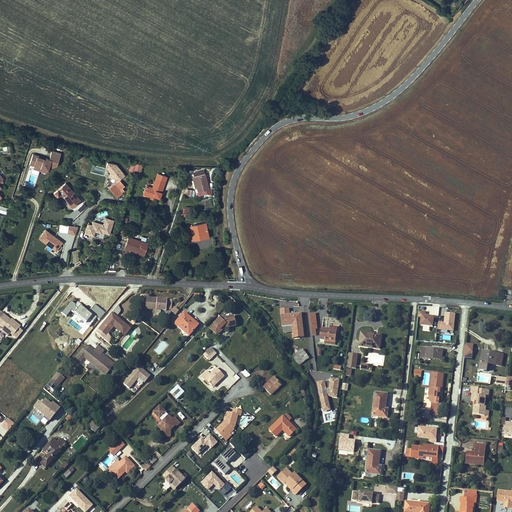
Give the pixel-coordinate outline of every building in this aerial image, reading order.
[(0,146),(0,154),(10,152),(9,144),(0,146)] [(47,159),(31,154),(28,164),(32,165),(31,168),(38,170),(40,166),(45,168),(47,162),(55,165),(59,153),(50,150),(47,159)] [(103,166),(115,181),(123,175),(112,159),(103,166)] [(129,171),(137,173),(138,168),(140,164),(131,162),(129,171)] [(204,170),(193,173),(194,176),(192,177),(194,181),(195,181),(196,184),(194,185),(195,188),(196,193),(199,195),(206,193),(206,190),(209,189),(204,170)] [(143,194),(150,196),(153,197),(154,197),(154,196),(159,198),(165,181),(156,178),(153,188),(146,185),(143,194)] [(119,180),(109,189),(117,198),(122,193),(122,192),(124,190),(122,188),(125,186),(119,180)] [(56,196),(57,197),(60,195),(71,208),(80,200),(66,183),(53,193),(56,196)] [(88,224),(85,233),(94,236),(96,232),(103,234),(103,232),(106,233),(111,234),(114,220),(105,218),(104,224),(94,222),(93,225),(88,224)] [(190,226),(191,226),(193,239),(198,238),(197,237),(208,235),(206,223),(190,226)] [(75,234),(77,226),(68,224),(66,233),(75,234)] [(39,238),(56,250),(62,242),(56,237),(55,238),(54,237),(55,236),(46,229),(39,238)] [(135,251),(135,252),(141,254),(143,248),(146,249),(148,244),(129,237),(125,249),(129,250),(130,249),(135,251)] [(166,308),(167,299),(147,298),(146,309),(156,310),(161,310),(166,311),(166,308)] [(69,311),(89,326),(96,317),(100,320),(105,312),(93,303),(88,311),(76,302),(75,304),(70,300),(60,313),(66,317),(69,311)] [(304,337),(302,312),(289,313),(289,307),(280,308),(281,325),(291,325),(293,338),(304,337)] [(309,313),(312,335),(318,335),(315,312),(309,313)] [(437,329),(454,330),(455,313),(445,312),(444,321),(438,321),(437,329)] [(198,325),(184,313),(174,324),(188,336),(198,325)] [(113,327),(113,326),(114,325),(122,332),(122,334),(123,335),(124,335),(125,335),(130,329),(128,327),(112,314),(96,333),(103,339),(107,335),(113,327)] [(13,336),(20,327),(17,324),(16,325),(10,321),(11,320),(10,320),(4,315),(0,319),(0,325),(3,328),(10,334),(13,336)] [(236,325),(234,316),(225,318),(225,320),(222,320),(221,319),(221,318),(220,318),(214,324),(216,325),(212,329),(218,335),(222,331),(221,330),(223,327),(226,327),(227,326),(227,328),(236,325)] [(122,332),(114,325),(113,326),(113,327),(122,334),(122,332)] [(336,338),(337,331),(331,330),(322,329),(320,340),(325,340),(325,343),(335,345),(336,338)] [(380,349),(382,337),(361,334),(359,346),(380,349)] [(105,375),(114,364),(102,354),(100,357),(86,345),(79,354),(74,359),(81,365),(86,359),(93,365),(105,375)] [(209,361),(216,354),(210,348),(203,355),(209,361)] [(309,358),(303,349),(296,354),(302,364),(303,363),(309,358)] [(441,359),(442,350),(438,350),(438,351),(431,351),(431,349),(427,349),(427,350),(422,349),(421,357),(426,358),(426,357),(441,359)] [(135,364),(140,358),(134,353),(129,360),(135,364)] [(501,365),(503,355),(489,353),(489,354),(483,353),(480,369),(487,371),(488,363),(501,365)] [(302,364),(296,354),(293,357),(299,366),(302,364)] [(356,368),(357,355),(349,354),(348,367),(356,368)] [(158,369),(157,369),(159,367),(155,363),(153,365),(153,364),(151,367),(155,372),(158,369)] [(129,377),(123,385),(129,390),(138,379),(144,384),(150,377),(138,366),(133,372),(131,369),(126,375),(129,377)] [(218,382),(224,376),(216,368),(210,374),(207,371),(201,377),(204,381),(205,380),(208,383),(211,386),(217,381),(218,382)] [(64,378),(57,372),(50,380),(58,386),(64,378)] [(440,397),(441,389),(442,389),(443,374),(433,373),(431,388),(430,387),(429,396),(430,396),(430,400),(432,403),(431,407),(439,408),(441,409),(442,404),(441,404),(441,401),(440,401),(440,399),(442,400),(442,397),(440,397)] [(271,395),(282,385),(276,379),(274,377),(263,387),(271,395)] [(51,395),(58,386),(50,380),(43,389),(51,395)] [(176,399),(184,392),(177,385),(170,393),(176,399)] [(485,411),(486,406),(485,406),(486,396),(488,396),(488,390),(479,389),(479,388),(472,387),(471,392),(473,392),(472,401),(475,401),(477,401),(477,405),(474,405),(474,413),(479,414),(479,415),(485,416),(485,411)] [(386,408),(387,394),(375,393),(373,416),(387,418),(388,412),(385,411),(386,408)] [(38,403),(32,409),(49,423),(61,409),(53,403),(50,406),(45,401),(41,406),(38,403)] [(180,423),(174,418),(172,419),(159,406),(153,412),(162,421),(161,423),(161,430),(161,436),(163,437),(164,437),(167,437),(170,437),(170,428),(171,426),(173,426),(175,425),(176,426),(180,423)] [(234,427),(237,415),(240,416),(241,411),(233,409),(232,414),(227,412),(225,421),(226,422),(225,423),(218,430),(225,436),(229,433),(234,427)] [(31,414),(27,418),(36,425),(40,421),(31,414)] [(7,417),(0,426),(7,431),(14,423),(7,417)] [(296,430),(283,417),(270,430),(276,437),(283,430),(284,429),(285,430),(284,431),(290,437),(296,430)] [(95,433),(100,427),(93,421),(88,427),(95,433)] [(226,441),(231,435),(229,433),(225,436),(218,430),(225,423),(226,422),(225,421),(216,430),(226,441)] [(203,439),(201,437),(190,447),(198,455),(207,445),(210,449),(217,442),(209,434),(203,439)] [(46,468),(61,450),(60,450),(65,444),(60,439),(56,443),(55,445),(50,441),(43,450),(48,454),(41,463),(46,468)] [(114,455),(124,445),(119,440),(108,451),(110,453),(113,456),(114,455)] [(438,458),(439,448),(426,447),(426,448),(423,447),(412,446),(412,450),(411,457),(419,458),(419,456),(424,457),(438,458)] [(212,463),(223,475),(230,469),(225,463),(235,454),(229,447),(212,463)] [(484,462),(485,448),(476,448),(476,451),(476,454),(473,453),(467,453),(466,463),(475,464),(475,462),(484,462)] [(379,466),(381,451),(369,450),(366,474),(380,475),(381,469),(379,469),(379,466)] [(157,460),(153,455),(148,460),(152,465),(157,460)] [(127,474),(134,466),(125,457),(119,463),(111,472),(118,479),(124,473),(123,472),(124,471),(125,472),(127,474)] [(111,472),(119,463),(117,461),(108,469),(111,472)] [(63,470),(68,465),(65,462),(60,467),(63,470)] [(100,462),(97,465),(104,471),(107,469),(100,462)] [(273,467),(268,472),(272,477),(277,471),(273,467)] [(176,489),(185,480),(184,480),(181,476),(175,470),(174,472),(170,468),(163,475),(166,479),(165,481),(169,485),(170,483),(176,489)] [(302,481),(295,473),(293,475),(287,469),(278,477),(285,484),(286,482),(293,489),(291,491),(296,495),(303,488),(299,483),(302,481)] [(66,479),(71,473),(68,470),(63,476),(66,479)] [(226,482),(224,484),(211,471),(199,483),(210,495),(217,488),(228,499),(235,492),(226,482)] [(293,489),(286,482),(285,484),(291,491),(293,489)] [(397,492),(398,486),(387,485),(385,493),(397,495),(397,492)] [(511,489),(511,492),(498,490),(497,502),(504,502),(504,505),(511,505),(511,489)] [(378,503),(379,495),(373,494),(374,493),(360,491),(360,493),(354,492),(353,500),(358,501),(358,502),(372,504),(372,502),(378,503)] [(476,504),(477,495),(465,493),(465,498),(474,499),(473,503),(474,503),(476,504)] [(472,511),(474,503),(473,503),(474,499),(465,498),(461,497),(460,502),(462,502),(460,511),(472,511)] [(428,511),(429,504),(406,502),(404,511),(428,511)]
